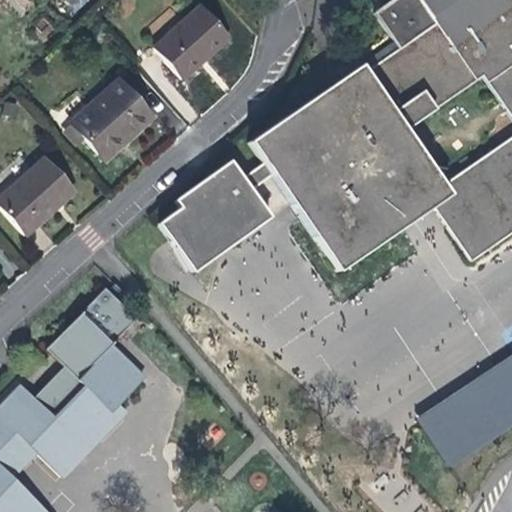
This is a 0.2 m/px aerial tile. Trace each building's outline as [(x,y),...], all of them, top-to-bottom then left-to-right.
[(66,0),(66,1),(75,11),(86,0),(66,0)] [(211,172),(154,209),(158,216),(140,229),(174,283),(252,234),(235,206),(257,191),(321,291),(417,228),(454,283),(511,245),(511,87),(496,63),(511,53),(511,0),(399,0),(362,25),(388,63),(349,89),(343,82),(232,152),(246,173),(223,188),(211,172)] [(195,10),(150,50),(177,82),(224,42),(195,10)] [(97,162),(147,121),(114,82),(64,123),(97,162)] [(35,155),(0,184),(0,217),(16,237),(67,195),(35,155)] [(66,383),(47,404),(87,452),(122,420),(117,414),(139,388),(103,356),(131,327),(96,296),(41,359),(59,376),(66,383)] [(507,368),(511,375),(511,347),(500,355),(507,368)] [(429,489),(511,436),(511,375),(507,368),(398,437),(429,489)] [(59,376),(41,398),(47,404),(66,383),(59,376)] [(35,406),(29,399),(16,387),(0,403),(0,511),(35,511),(5,482),(31,455),(56,479),(87,452),(47,404),(41,398),(35,406)] [(41,398),(37,390),(29,399),(35,406),(41,398)]
